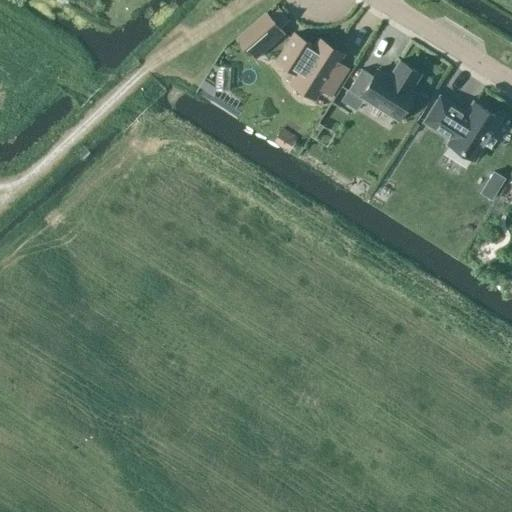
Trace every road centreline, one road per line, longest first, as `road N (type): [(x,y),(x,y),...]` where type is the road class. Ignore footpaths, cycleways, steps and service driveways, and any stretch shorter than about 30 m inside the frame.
road 1 (track): [(1,199),(185,35),(243,0)]
road 2 (residential): [(385,0),(511,82)]
